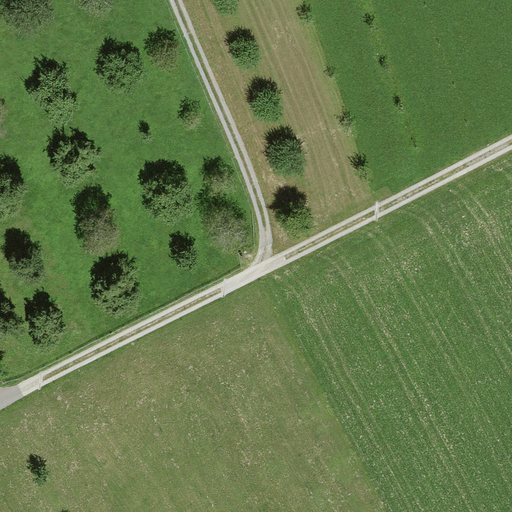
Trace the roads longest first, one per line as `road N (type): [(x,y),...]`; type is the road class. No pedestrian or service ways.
road 1 (track): [(511,136),(20,390)]
road 2 (track): [(268,260),(254,191),(175,0)]
